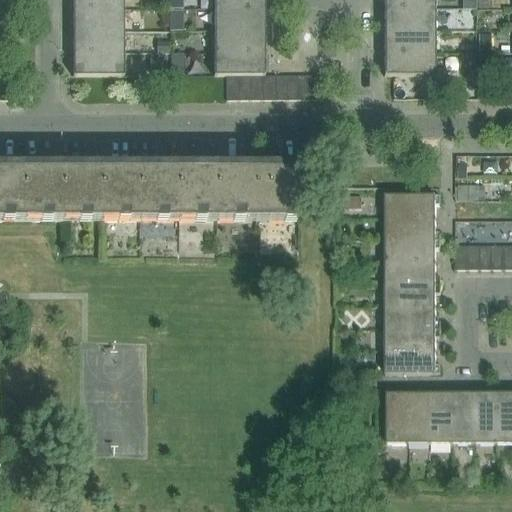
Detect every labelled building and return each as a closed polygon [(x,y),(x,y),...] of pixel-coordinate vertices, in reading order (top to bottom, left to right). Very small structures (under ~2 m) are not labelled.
[(72,0),(72,12),(123,12),(122,0),(72,0)] [(263,0),(213,0),(213,11),(264,11),(263,0)] [(383,0),(384,12),(434,12),(433,0),(383,0)] [(169,1),(169,10),(183,10),(183,1),(169,1)] [(264,11),(213,11),(213,33),(264,33),(264,11)] [(72,12),(72,34),(123,34),(123,12),(72,12)] [(384,12),(384,34),(434,34),(434,12),(384,12)] [(183,25),(169,25),(169,34),(183,34),(183,25)] [(264,33),(213,33),(213,55),(264,55),(264,33)] [(72,34),(72,56),(123,56),(123,34),(72,34)] [(384,34),(384,56),(434,56),(434,34),(384,34)] [(480,37),(480,53),(493,52),(492,37),(480,37)] [(156,44),(156,55),(168,55),(168,44),(156,44)] [(170,55),(170,78),(182,78),(182,55),(170,55)] [(226,78),(237,78),(249,78),(261,78),(264,78),(264,55),(213,55),(213,78),(226,78)] [(72,56),(72,79),(123,79),(123,56),(72,56)] [(384,56),(384,79),(434,79),(434,56),(384,56)] [(150,59),(150,75),(167,75),(167,59),(150,59)] [(0,78),(0,102),(11,102),(11,79),(0,78)] [(237,102),(237,78),(226,78),(226,102),(237,102)] [(249,102),(249,78),(237,78),(237,102),(249,102)] [(261,102),(261,78),(249,78),(249,102),(261,102)] [(273,78),(264,78),(261,78),(261,102),(273,102),(273,78)] [(285,102),(285,78),(273,78),(273,102),(285,102)] [(296,102),(297,78),(285,78),(285,102),(296,102)] [(309,102),(309,78),(297,78),(296,102),(309,102)] [(309,78),(309,102),(322,102),(322,78),(309,78)] [(0,224),(297,225),(297,168),(295,168),(295,175),(63,175),(63,169),(0,169),(0,224)] [(457,168),(457,182),(467,182),(467,168),(457,168)] [(458,189),(457,203),(478,203),(478,189),(458,189)] [(337,199),(337,212),(361,212),(361,199),(337,199)] [(385,199),(385,222),(435,222),(435,207),(439,207),(439,199),(385,199)] [(435,222),(385,222),(385,244),(439,244),(439,236),(435,236),(435,222)] [(459,226),(459,245),(478,245),(478,226),(459,226)] [(439,244),(385,244),(385,266),(435,266),(435,252),(439,252),(439,244)] [(502,272),(511,272),(511,248),(501,249),(502,272)] [(467,249),(455,249),(455,272),(467,272),(467,249)] [(479,249),(473,249),(467,249),(467,272),(479,272),(479,249)] [(479,272),(491,272),(490,249),(479,249),(479,272)] [(491,272),(502,272),(501,249),(490,249),(491,272)] [(435,266),(385,266),(385,288),(439,288),(439,280),(435,280),(435,266)] [(439,288),(385,288),(385,310),(435,310),(435,297),(439,297),(439,288)] [(435,310),(385,310),(385,332),(439,332),(439,325),(435,325),(435,310)] [(439,332),(385,332),(385,354),(435,354),(435,340),(439,340),(439,332)] [(435,354),(385,354),(385,377),(439,377),(439,368),(435,368),(435,354)] [(395,392),(386,392),(386,447),(409,447),(408,397),(395,397),(395,392)] [(423,397),(408,397),(409,447),(431,447),(430,392),(423,392),(423,397)] [(438,392),(430,392),(431,447),(453,447),(453,397),(438,397),(438,392)] [(466,397),(453,397),(453,447),(476,447),(475,392),(466,392),(466,397)] [(483,392),(475,392),(476,447),(497,447),(497,397),(483,397),(483,392)] [(511,397),(497,397),(497,447),(511,446),(511,392),(511,397)]
